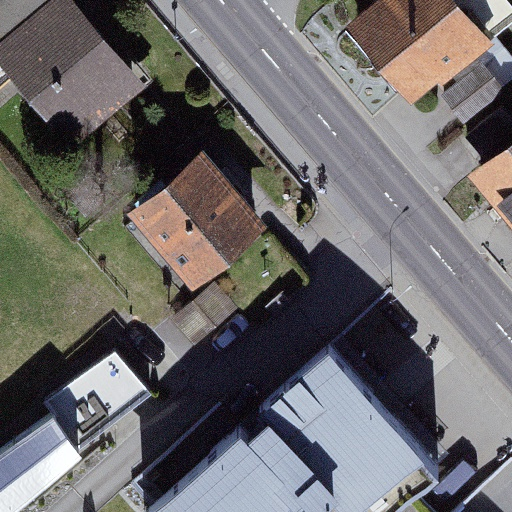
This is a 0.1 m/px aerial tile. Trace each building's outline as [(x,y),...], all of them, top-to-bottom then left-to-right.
[(85,0),(0,0),(0,68),(5,65),(73,148),(153,83),(85,0)] [(386,0),(351,28),(413,107),(493,46),(457,0),(386,0)] [(511,220),(511,144),(475,175),(511,220)] [(254,217),(201,155),(139,209),(193,270),(254,217)] [(240,423),(143,511),(144,511),(283,511),(303,495),(318,511),(383,511),(438,461),(329,342),(260,405),(268,414),(249,432),(240,423)] [(0,449),(0,511),(78,445),(150,389),(115,347),(45,397),(52,410),(0,449)]
